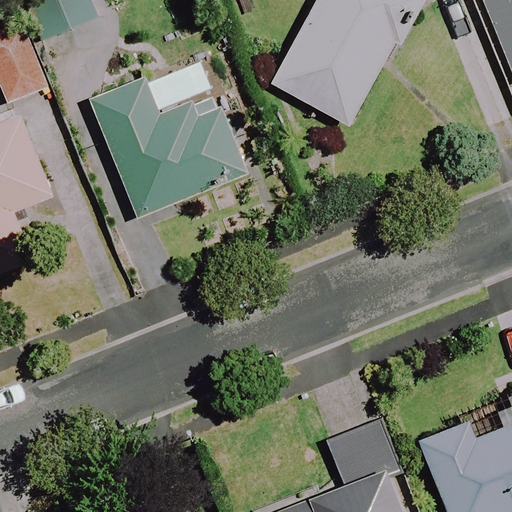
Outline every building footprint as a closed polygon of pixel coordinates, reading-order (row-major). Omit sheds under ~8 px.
[(94,24),(85,0),(28,0),(43,41),(94,24)] [(423,0),(316,0),(269,85),(349,129),(394,49),(402,47),(403,36),(423,0)] [(50,90),(31,41),(0,53),(0,90),(7,107),(50,90)] [(163,121),(148,80),(90,102),(135,221),(244,179),(215,102),(163,121)] [(49,199),(20,121),(0,128),(0,276),(32,265),(12,212),(49,199)] [(511,511),(511,423),(485,435),(478,418),(430,437),(460,511),(511,511)] [(408,511),(395,476),(404,473),(384,420),(331,441),(348,484),(274,511),(408,511)]
